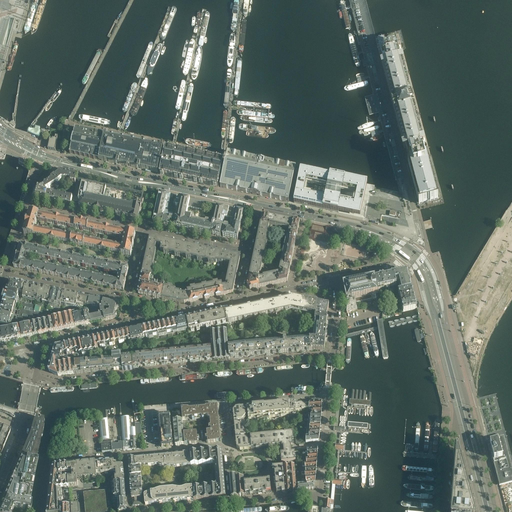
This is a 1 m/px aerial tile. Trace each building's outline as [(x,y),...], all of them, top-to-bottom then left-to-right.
[(339,3),(344,26),(345,26),(345,27),(345,28),(346,28),(346,29),(347,29),(347,30),(348,30),(349,30),(350,29),(350,28),(351,27),(351,26),(351,25),(351,24),(344,2),(344,1),(343,0),(342,0),(340,0),(339,1),(339,2),(339,3)] [(148,56),(149,56),(159,30),(158,26),(155,28),(145,54),(145,55),(145,56),(146,56),(146,57),(147,57),(148,57),(148,56)] [(158,58),(169,32),(168,27),(164,30),(155,56),(155,57),(155,58),(156,59),(157,59),(158,59),(158,58)] [(193,31),(187,59),(187,60),(188,60),(188,61),(189,61),(190,62),(190,61),(191,61),(192,60),(192,59),(198,32),(198,31),(198,30),(197,30),(197,29),(196,29),(195,29),(194,29),(194,30),(193,30),(193,31)] [(202,34),(197,62),(197,63),(197,64),(198,64),(199,64),(200,64),(200,63),(201,63),(201,62),(207,35),(207,34),(207,33),(206,33),(206,32),(205,32),(204,32),(203,32),(202,33),(202,34)] [(427,148),(400,45),(398,46),(395,34),(376,40),(380,55),(381,55),(383,62),(382,62),(391,100),(394,111),(404,148),(406,148),(408,156),(422,152),(422,153),(424,154),(425,154),(426,154),(428,151),(427,151),(427,150),(427,148)] [(351,44),(356,62),(357,64),(360,64),(360,61),(355,43),(353,42),(352,42),(351,44)] [(237,60),(234,94),(234,95),(234,96),(235,96),(235,97),(235,98),(236,98),(237,98),(238,97),(238,96),(239,96),(239,95),(239,94),(243,61),(243,60),(243,59),(242,59),(242,58),(241,58),(241,57),(240,57),(239,58),(238,59),(238,60),(237,60)] [(141,61),(132,85),(132,86),(133,87),(133,88),(134,88),(135,88),(136,88),(137,88),(137,87),(146,63),(146,62),(147,61),(146,61),(146,60),(146,59),(145,59),(144,59),(143,59),(142,59),(142,60),(141,61)] [(150,64),(141,88),(141,89),(142,89),(142,90),(143,90),(143,91),(144,91),(145,91),(145,90),(146,90),(155,65),(155,64),(156,64),(156,63),(155,63),(155,62),(154,62),(154,61),(153,61),(152,61),(151,62),(151,63),(150,63),(150,64)] [(185,69),(179,96),(179,97),(179,98),(180,98),(180,99),(181,99),(182,99),(183,99),(183,98),(184,98),(184,97),(190,70),(190,69),(190,68),(189,68),(189,67),(188,67),(187,67),(186,67),(185,67),(185,68),(185,69)] [(193,71),(188,99),(188,100),(189,101),(190,101),(191,101),(192,101),(192,100),(192,99),(198,72),(198,71),(198,70),(197,69),(196,69),(195,69),(194,69),(194,70),(193,70),(193,71)] [(351,72),(353,77),(367,74),(365,69),(351,72)] [(355,83),(356,89),(370,85),(369,80),(355,83)] [(225,92),(221,128),(221,129),(222,130),(223,130),(224,130),(225,130),(226,129),(230,92),(229,92),(229,91),(228,91),(227,91),(226,91),(225,91),(225,92)] [(128,95),(119,119),(119,120),(119,121),(120,121),(120,122),(121,122),(122,122),(123,122),(124,122),(124,121),(133,97),(133,96),(133,95),(133,94),(133,93),(132,93),(131,93),(130,93),(129,93),(129,94),(128,94),(128,95)] [(137,97),(128,121),(128,122),(128,123),(129,123),(129,124),(130,124),(131,124),(132,124),(133,124),(133,123),(142,99),(142,98),(142,97),(142,96),(141,95),(140,95),(139,95),(138,95),(138,96),(137,96),(137,97)] [(237,106),(271,110),(272,110),(273,109),(274,108),(274,107),(273,106),(272,105),(271,105),(238,101),(237,101),(236,101),(235,102),(235,103),(235,104),(235,105),(236,105),(236,106),(237,106)] [(176,105),(171,132),(171,133),(171,134),(172,134),(172,135),(173,135),(174,135),(174,134),(175,134),(175,133),(181,105),(181,104),(181,103),(180,103),(179,103),(178,103),(177,103),(176,104),(176,105)] [(185,108),(180,136),(180,137),(180,138),(181,138),(181,139),(182,139),(183,139),(184,138),(184,137),(190,109),(190,108),(190,107),(189,107),(189,106),(188,106),(187,106),(187,107),(186,107),(186,108),(185,108)] [(239,115),(240,115),(273,119),(274,119),(275,119),(276,118),(277,118),(277,117),(277,116),(276,116),(275,115),(274,115),(274,114),(273,114),(272,114),(240,111),(239,111),(238,112),(238,113),(238,114),(238,115),(239,115)] [(366,126),(367,131),(381,128),(380,122),(366,126)] [(38,136),(40,131),(40,130),(40,128),(36,127),(34,130),(31,130),(28,130),(27,132),(32,134),(37,136),(38,136)] [(99,160),(104,136),(75,129),(70,154),(99,160)] [(160,134),(140,130),(139,130),(138,130),(138,131),(138,132),(138,133),(158,138),(159,138),(159,137),(160,137),(160,136),(161,136),(161,135),(160,134)] [(158,173),(163,148),(163,147),(163,146),(162,146),(161,146),(160,146),(160,147),(159,147),(110,137),(110,136),(106,135),(106,134),(105,135),(104,135),(104,136),(99,160),(158,173)] [(369,138),(371,143),(385,140),(383,135),(369,138)] [(55,151),(58,138),(56,137),(55,140),(50,139),(48,149),(55,151)] [(213,145),(192,141),(191,141),(191,142),(190,143),(190,144),(190,145),(191,145),(211,149),(212,149),(213,148),(213,147),(213,146),(213,145)] [(218,187),(224,161),(213,159),(212,158),(211,157),(209,158),(165,149),(160,174),(218,187)] [(290,194),(296,169),(227,154),(220,187),(289,202),(290,194)] [(438,199),(427,158),(427,156),(426,156),(426,155),(424,156),(422,154),(422,156),(419,157),(418,155),(415,156),(415,158),(408,160),(408,163),(406,163),(409,175),(411,174),(416,193),(414,193),(416,199),(417,198),(419,204),(438,199)] [(343,191),(345,179),(301,170),(298,181),(306,183),(343,191)] [(108,201),(109,195),(111,188),(76,181),(78,175),(61,171),(53,178),(58,184),(60,183),(59,182),(62,179),(65,180),(65,179),(71,180),(71,182),(76,183),(73,198),(69,197),(64,196),(60,196),(59,202),(71,205),(72,201),(80,202),(79,207),(94,210),(101,212),(102,211),(131,217),(131,218),(138,219),(141,210),(142,206),(132,204),(132,206),(108,201)] [(56,185),(58,184),(53,178),(43,186),(46,190),(56,185)] [(355,204),(341,201),(338,212),(360,217),(367,184),(345,179),(343,191),(357,194),(355,204)] [(296,191),(304,193),(306,183),(298,181),(296,191)] [(48,193),(48,192),(46,190),(43,186),(36,189),(34,188),(32,195),(34,196),(35,197),(46,199),(48,193)] [(341,201),(304,193),(296,191),(294,203),(338,212),(341,201)] [(220,236),(221,232),(223,233),(223,237),(238,240),(243,212),(243,211),(217,205),(213,224),(209,223),(209,222),(206,221),(205,223),(193,220),(193,218),(192,218),(186,217),(188,207),(202,210),(203,203),(178,197),(176,207),(178,207),(176,215),(176,216),(168,214),(168,213),(165,212),(166,209),(168,209),(168,206),(167,206),(167,203),(169,204),(171,195),(167,194),(160,192),(153,222),(160,224),(164,225),(171,226),(174,226),(174,227),(177,227),(179,228),(182,228),(212,234),(215,235),(218,236),(220,236)] [(59,202),(60,196),(56,195),(56,194),(54,194),(52,193),(51,194),(48,193),(46,199),(59,202)] [(38,221),(39,214),(39,213),(30,211),(28,220),(36,222),(37,221),(38,221)] [(50,223),(51,216),(39,214),(38,221),(42,222),(42,224),(45,224),(45,222),(50,223)] [(62,226),(64,219),(61,218),(54,217),(51,216),(50,223),(54,224),(54,226),(57,227),(58,225),(62,226)] [(275,225),(277,217),(269,216),(267,223),(268,223),(275,225)] [(284,227),(285,219),(277,217),(275,225),(284,227)] [(35,227),(36,222),(28,220),(27,219),(26,225),(35,227)] [(74,229),(76,222),(64,219),(62,226),(67,227),(66,229),(70,230),(70,228),(74,229)] [(292,228),(294,221),(285,219),(284,227),(291,228),(292,228)] [(87,231),(89,224),(76,221),(76,222),(74,229),(79,230),(79,232),(82,232),(82,230),(87,231)] [(298,232),(300,222),(294,221),(292,228),(291,228),(291,230),(290,230),(298,232)] [(266,232),(268,225),(261,223),(259,231),(268,233),(266,232)] [(100,234),(101,227),(89,224),(87,231),(92,232),(91,234),(94,235),(95,233),(100,234)] [(33,235),(35,228),(35,227),(26,225),(24,233),(33,235)] [(320,241),(330,243),(333,229),(312,225),(310,238),(320,240),(320,241)] [(46,238),(47,231),(43,230),(43,228),(40,227),(39,229),(35,228),(33,235),(46,238)] [(112,237),(113,230),(111,229),(104,227),(104,228),(101,227),(100,234),(104,235),(104,237),(107,238),(107,236),(112,237)] [(58,240),(60,233),(55,232),(55,230),(52,230),(52,232),(47,231),(46,238),(48,238),(48,239),(53,240),(55,240),(58,240)] [(124,239),(126,232),(113,230),(112,237),(116,237),(116,239),(119,240),(120,238),(124,239)] [(296,239),(298,232),(290,230),(289,236),(288,235),(287,237),(296,239)] [(265,245),(268,233),(259,231),(257,243),(265,245)] [(70,243),(72,236),(68,235),(68,233),(65,232),(64,234),(60,233),(58,240),(70,243)] [(134,242),(135,234),(126,232),(124,239),(123,246),(132,248),(133,248),(134,242)] [(84,246),(85,239),(80,238),(81,236),(77,235),(77,237),(72,236),(70,243),(84,246)] [(162,245),(163,240),(150,237),(149,243),(154,244),(154,243),(157,244),(162,245)] [(96,248),(97,241),(93,240),(93,238),(90,238),(90,240),(85,239),(84,246),(96,248)] [(109,251),(110,244),(105,243),(106,241),(103,240),(102,242),(97,241),(96,248),(99,249),(101,250),(106,251),(106,250),(109,251)] [(172,253),(174,243),(171,242),(171,241),(163,240),(162,245),(161,250),(164,251),(164,253),(168,254),(169,253),(172,253)] [(121,254),(122,247),(118,246),(118,244),(115,243),(115,245),(110,244),(109,251),(121,254)] [(155,253),(157,244),(154,243),(154,244),(149,243),(147,252),(155,253)] [(183,256),(185,245),(182,245),(182,244),(177,243),(177,244),(174,243),(172,253),(175,254),(175,256),(179,257),(180,255),(183,256)] [(293,256),(295,245),(286,243),(284,254),(293,256)] [(25,261),(26,255),(31,256),(33,248),(20,245),(17,254),(16,258),(14,267),(28,270),(29,262),(25,261)] [(194,258),(196,248),(193,247),(193,246),(189,245),(188,246),(185,245),(183,256),(186,256),(186,258),(188,259),(191,259),(191,257),(194,258)] [(131,256),(132,248),(123,246),(122,247),(121,254),(131,256)] [(205,260),(208,250),(204,249),(204,248),(200,247),(200,248),(196,248),(194,258),(197,259),(197,260),(199,261),(202,261),(202,260),(205,260)] [(43,258),(44,251),(33,248),(31,256),(35,257),(34,258),(39,259),(39,258),(43,258)] [(262,262),(264,250),(255,248),(253,260),(262,262)] [(54,261),(56,253),(44,250),(44,251),(43,258),(46,259),(46,260),(50,261),(51,260),(54,261)] [(217,261),(219,252),(215,252),(216,251),(211,250),(211,251),(208,250),(205,260),(208,261),(208,263),(211,263),(213,264),(213,262),(217,263),(217,261)] [(153,262),(155,253),(147,252),(145,260),(153,262)] [(66,263),(67,255),(56,253),(54,261),(58,262),(58,263),(62,264),(62,263),(66,263)] [(239,262),(241,256),(230,254),(228,263),(231,263),(232,261),(239,262)] [(290,267),(293,256),(284,254),(281,266),(290,267)] [(78,266),(79,258),(80,258),(68,255),(67,255),(66,263),(69,264),(69,265),(74,266),(74,265),(78,266)] [(89,268),(91,260),(79,258),(78,266),(81,267),(81,268),(86,269),(86,268),(89,268)] [(101,271),(103,263),(91,260),(89,268),(93,269),(93,270),(97,271),(98,270),(101,271)] [(151,270),(153,262),(145,260),(144,269),(151,270)] [(259,273),(262,262),(253,260),(251,271),(259,273)] [(237,271),(239,262),(232,261),(231,263),(230,269),(237,271)] [(39,273),(41,265),(37,264),(38,263),(33,262),(33,263),(29,262),(28,270),(39,273)] [(113,273),(115,265),(103,263),(101,271),(105,272),(105,273),(109,274),(109,273),(113,273)] [(51,275),(53,267),(49,266),(49,265),(45,264),(45,266),(41,265),(39,273),(51,275)] [(126,282),(127,278),(126,277),(129,268),(115,265),(113,273),(119,275),(117,281),(111,280),(110,288),(124,291),(126,281),(126,282)] [(287,281),(290,267),(281,266),(280,274),(281,274),(283,282),(287,281)] [(63,278),(64,270),(61,269),(61,268),(57,267),(56,268),(53,267),(51,275),(63,278)] [(75,280),(76,272),(73,271),(73,270),(68,269),(68,271),(64,270),(63,278),(75,280)] [(236,279),(237,271),(230,269),(228,278),(236,279)] [(259,273),(251,271),(247,287),(250,289),(260,287),(258,279),(260,277),(259,276),(259,273)] [(396,280),(409,277),(408,274),(408,272),(407,271),(406,271),(395,274),(396,280)] [(86,283),(88,275),(84,274),(85,273),(80,272),(80,273),(76,272),(75,280),(86,283)] [(98,285),(100,277),(96,276),(96,275),(92,274),(92,276),(88,275),(86,283),(87,283),(98,285)] [(397,282),(396,280),(395,274),(389,275),(388,275),(391,287),(397,285),(397,282)] [(278,284),(276,275),(268,276),(270,285),(278,284)] [(391,287),(388,275),(383,276),(382,276),(384,288),(391,287)] [(110,288),(111,280),(112,277),(110,276),(110,279),(108,279),(108,278),(104,277),(103,278),(100,277),(98,285),(110,288)] [(384,288),(382,276),(376,278),(378,289),(384,288)] [(410,283),(409,277),(396,280),(397,282),(399,282),(400,285),(410,283)] [(234,288),(236,279),(228,278),(227,284),(228,284),(227,286),(234,288)] [(377,299),(376,294),(378,294),(375,278),(370,279),(343,285),(348,307),(347,307),(347,313),(357,311),(356,304),(377,299)] [(19,293),(21,284),(11,282),(9,283),(7,290),(19,293)] [(211,286),(213,296),(216,296),(216,297),(224,295),(223,287),(222,285),(219,285),(218,282),(213,283),(214,286),(211,286)] [(144,295),(146,284),(140,283),(138,294),(144,295)] [(412,288),(410,283),(400,285),(401,288),(398,289),(399,292),(412,288)] [(36,301),(39,288),(26,285),(24,294),(25,294),(24,297),(30,299),(30,300),(36,301)] [(205,298),(205,299),(209,298),(209,297),(213,296),(211,286),(207,287),(207,285),(204,285),(202,286),(202,288),(199,289),(201,299),(205,298)] [(168,286),(167,289),(164,288),(162,299),(173,301),(175,292),(175,291),(172,290),(173,287),(168,286)] [(233,293),(234,288),(227,286),(223,287),(224,295),(233,293)] [(188,295),(190,302),(198,301),(198,300),(201,299),(199,289),(196,289),(195,287),(191,288),(191,291),(188,292),(188,295)] [(50,303),(52,291),(51,291),(51,290),(39,288),(36,301),(41,303),(41,301),(50,303)] [(413,295),(412,288),(399,292),(400,298),(413,295)] [(18,298),(19,293),(7,290),(6,295),(18,298)] [(55,305),(58,292),(52,291),(50,303),(49,303),(48,312),(53,312),(55,305)] [(59,312),(61,304),(63,293),(58,292),(55,305),(53,312),(59,312)] [(190,302),(188,295),(185,295),(181,294),(181,293),(175,292),(173,301),(184,304),(190,302)] [(88,306),(90,299),(79,296),(63,293),(61,304),(76,308),(77,303),(88,306)] [(38,319),(44,306),(28,302),(18,298),(6,295),(4,301),(16,304),(19,305),(14,324),(38,319)] [(295,310),(297,298),(293,297),(291,296),(291,295),(289,296),(289,297),(287,298),(289,310),(292,309),(295,310)] [(415,301),(414,298),(413,295),(400,298),(402,305),(415,301)] [(289,310),(287,298),(271,301),(274,313),(289,310)] [(311,313),(313,301),(312,301),(312,300),(310,300),(309,300),(309,301),(297,298),(295,310),(311,313)] [(114,319),(117,305),(90,299),(88,306),(88,308),(99,310),(100,310),(101,314),(89,317),(91,324),(114,319)] [(14,310),(16,304),(4,301),(2,307),(14,310)] [(274,313),(271,301),(256,305),(259,317),(274,313)] [(327,316),(329,305),(318,302),(317,301),(315,301),(315,302),(313,301),(311,313),(316,314),(316,316),(327,316)] [(417,308),(415,301),(402,305),(403,311),(417,308)] [(259,317),(256,305),(240,308),(243,320),(259,317)] [(12,316),(14,310),(2,307),(1,313),(12,316)] [(243,320),(240,308),(225,312),(227,323),(243,320)] [(224,310),(186,318),(188,328),(189,331),(213,325),(214,328),(228,325),(225,312),(224,310)] [(91,324),(89,317),(89,313),(86,314),(85,311),(81,312),(81,315),(75,316),(75,314),(72,314),(75,327),(91,324)] [(0,318),(11,322),(12,316),(1,313),(0,315),(0,318)] [(75,327),(72,314),(62,317),(65,329),(75,327)] [(326,332),(327,322),(327,316),(316,316),(315,316),(314,331),(326,332)] [(65,329),(62,317),(51,319),(52,320),(54,332),(65,329)] [(9,327),(11,322),(0,318),(0,324),(3,326),(9,327)] [(188,328),(186,318),(175,321),(161,324),(163,332),(165,332),(165,334),(170,333),(170,331),(172,330),(174,330),(175,332),(177,331),(188,328)] [(160,333),(163,332),(161,324),(146,327),(149,337),(151,337),(151,335),(155,334),(156,336),(158,335),(159,341),(164,340),(164,338),(161,338),(160,333)] [(33,336),(31,325),(25,326),(28,338),(33,336)] [(28,338),(25,326),(19,327),(22,339),(28,338)] [(22,339),(19,327),(13,328),(16,340),(22,339)] [(16,340),(13,328),(7,330),(10,341),(16,340)] [(143,336),(142,328),(129,331),(131,341),(131,342),(144,339),(143,336)] [(0,343),(10,341),(7,330),(0,331),(0,343)] [(228,346),(227,330),(211,332),(212,347),(213,359),(213,361),(229,359),(229,358),(228,346)] [(325,351),(325,341),(326,332),(314,331),(313,339),(310,339),(311,351),(313,351),(313,350),(325,351)] [(125,347),(124,341),(126,340),(124,332),(115,334),(116,342),(118,350),(123,349),(123,348),(125,347)] [(295,352),(294,340),(286,341),(286,339),(286,335),(283,336),(283,339),(283,341),(276,342),(277,354),(295,352)] [(311,351),(310,339),(294,340),(295,352),(311,351)] [(88,352),(86,340),(77,342),(79,354),(82,354),(82,356),(81,357),(82,360),(85,359),(84,353),(88,352)] [(80,360),(79,354),(77,342),(72,343),(74,351),(76,351),(76,353),(74,354),(76,361),(80,360)] [(277,354),(276,342),(260,343),(261,355),(277,354)] [(71,354),(71,352),(74,351),(72,343),(62,345),(64,353),(66,353),(67,355),(69,355),(70,359),(71,359),(71,362),(76,361),(74,354),(71,354)] [(261,355),(260,343),(244,344),(245,357),(261,355)] [(245,357),(244,344),(228,346),(229,358),(245,357)] [(64,353),(62,345),(56,347),(55,348),(54,353),(62,353),(64,353)] [(423,346),(418,347),(425,373),(430,372),(423,346)] [(213,359),(212,347),(192,349),(193,361),(213,359)] [(193,361),(192,349),(176,351),(177,363),(193,361)] [(122,370),(121,358),(120,351),(112,353),(114,370),(122,370)] [(177,363),(176,351),(162,352),(163,364),(177,363)] [(163,364),(162,352),(149,353),(150,366),(163,364)] [(80,360),(76,361),(71,362),(73,374),(114,370),(112,353),(85,359),(82,360),(80,360)] [(150,366),(149,353),(132,355),(132,357),(133,367),(150,366)] [(133,367),(132,357),(121,358),(122,370),(133,369),(133,367)] [(58,376),(57,363),(59,362),(59,359),(52,359),(49,370),(49,372),(58,376)] [(296,412),(299,412),(299,411),(306,410),(305,404),(299,405),(299,404),(298,404),(298,403),(297,403),(284,404),(283,404),(282,404),(282,405),(272,405),(271,405),(270,405),(270,406),(260,407),(260,406),(259,406),(258,406),(258,407),(236,409),(235,411),(244,418),(244,417),(247,417),(247,420),(251,420),(251,421),(258,421),(257,419),(263,419),(263,420),(269,420),(269,418),(275,418),(275,419),(281,418),(281,417),(287,416),(287,418),(293,417),(293,416),(296,416),(296,412)] [(219,422),(218,406),(205,407),(205,408),(198,408),(199,417),(201,417),(201,418),(202,418),(202,419),(204,419),(204,417),(208,417),(208,419),(210,419),(210,422),(219,422)] [(199,417),(198,408),(189,409),(189,408),(181,408),(181,409),(179,409),(181,416),(182,416),(182,420),(186,420),(186,418),(192,418),(192,420),(194,419),(195,419),(195,418),(199,417)] [(294,446),(293,432),(249,436),(249,441),(246,441),(244,437),(244,434),(246,434),(246,431),(247,431),(247,427),(245,427),(245,424),(243,424),(243,421),(244,418),(235,411),(233,412),(237,448),(240,451),(249,450),(249,449),(251,449),(251,448),(256,448),(256,449),(260,449),(260,447),(269,446),(269,448),(272,448),(272,446),(282,445),(282,447),(283,447),(284,450),(284,453),(281,453),(281,462),(294,461),(296,461),(295,452),(292,452),(292,450),(291,446),(294,446)] [(173,446),(170,415),(159,416),(162,447),(173,446)] [(35,460),(40,438),(41,438),(44,420),(36,417),(34,424),(30,436),(21,457),(35,460)] [(131,438),(129,417),(121,418),(122,430),(123,443),(123,451),(132,450),(131,438)] [(109,439),(107,419),(99,420),(101,440),(109,439)] [(184,445),(183,433),(182,420),(173,420),(175,446),(184,445)] [(221,442),(220,426),(219,422),(210,422),(210,426),(209,426),(209,427),(209,429),(211,429),(211,431),(207,431),(207,437),(205,437),(205,439),(206,439),(207,439),(208,443),(221,442)] [(2,450),(10,431),(9,431),(0,426),(0,454),(1,454),(2,450)] [(306,443),(319,441),(320,430),(307,432),(306,443)] [(199,439),(199,437),(197,437),(197,432),(183,433),(184,445),(198,444),(198,440),(199,440),(199,439)] [(511,482),(511,468),(504,437),(488,441),(499,486),(511,482)] [(123,451),(122,443),(119,443),(117,441),(105,442),(101,443),(102,453),(123,451)] [(474,511),(458,449),(457,450),(451,511),(474,511)] [(226,497),(225,485),(222,450),(189,453),(190,465),(213,463),(215,486),(192,488),(193,500),(226,497)] [(190,465),(189,453),(183,454),(184,455),(154,457),(155,465),(158,465),(162,466),(165,466),(169,466),(173,467),(177,467),(180,467),(184,466),(190,465)] [(34,470),(35,463),(37,464),(38,461),(35,460),(21,457),(18,466),(34,470)] [(155,465),(154,457),(143,459),(143,457),(134,458),(135,467),(141,466),(141,465),(142,465),(144,466),(148,466),(151,466),(155,465)] [(141,471),(141,466),(135,467),(134,458),(128,459),(130,472),(141,471)] [(124,481),(123,464),(114,465),(114,463),(116,463),(116,460),(95,462),(96,473),(100,472),(100,473),(105,472),(105,474),(108,474),(108,472),(111,472),(114,471),(115,482),(124,481)] [(96,473),(95,462),(76,463),(77,479),(82,479),(97,477),(96,473)] [(64,490),(69,490),(69,487),(78,486),(77,479),(76,463),(53,465),(49,500),(47,511),(70,511),(70,506),(61,507),(61,501),(63,501),(64,500),(64,499),(63,499),(62,489),(64,488),(64,490)] [(296,485),(295,478),(294,465),(283,467),(285,492),(297,491),(296,485)] [(32,478),(34,470),(18,466),(14,475),(34,479),(34,478),(32,478)] [(285,492),(283,467),(273,468),(273,472),(275,472),(275,480),(274,481),(274,482),(275,482),(276,483),(274,483),(275,484),(276,484),(276,485),(275,486),(276,487),(276,492),(282,491),(282,492),(285,492)] [(32,490),(32,487),(30,487),(32,481),(33,481),(34,479),(14,475),(4,498),(30,503),(30,500),(28,500),(30,490),(32,490)] [(231,497),(245,496),(244,481),(244,477),(236,477),(236,475),(229,475),(231,497)] [(315,483),(316,477),(305,477),(295,478),(296,485),(315,483)] [(266,494),(271,493),(270,478),(257,480),(258,495),(263,494),(266,494)] [(253,495),(258,495),(257,480),(244,481),(245,496),(251,495),(253,495)] [(118,500),(126,499),(124,481),(115,482),(113,482),(113,486),(111,487),(111,490),(113,490),(114,496),(112,496),(112,500),(118,500)] [(111,511),(109,490),(109,489),(109,487),(108,486),(107,485),(106,484),(104,483),(103,482),(101,482),(100,482),(97,482),(97,487),(70,490),(71,505),(70,506),(70,511),(111,511)] [(501,489),(505,503),(511,501),(508,487),(501,489)] [(193,500),(192,488),(189,488),(186,489),(182,490),(179,490),(173,489),(168,490),(170,502),(172,502),(173,502),(176,502),(177,502),(178,501),(179,501),(180,500),(183,500),(184,500),(186,500),(188,501),(193,500)] [(170,502),(168,490),(160,490),(154,493),(151,493),(150,493),(146,495),(145,495),(145,496),(145,505),(148,505),(150,504),(151,504),(152,503),(155,503),(156,503),(158,503),(159,504),(162,503),(164,502),(165,502),(166,503),(170,502)] [(12,511),(13,508),(31,511),(31,504),(30,503),(4,498),(0,507),(0,511),(12,511)] [(141,505),(141,498),(132,499),(132,506),(141,505)] [(119,511),(127,511),(126,499),(118,500),(119,511)] [(330,509),(330,504),(333,504),(333,500),(325,500),(325,508),(322,508),(321,511),(329,511),(330,509)]
